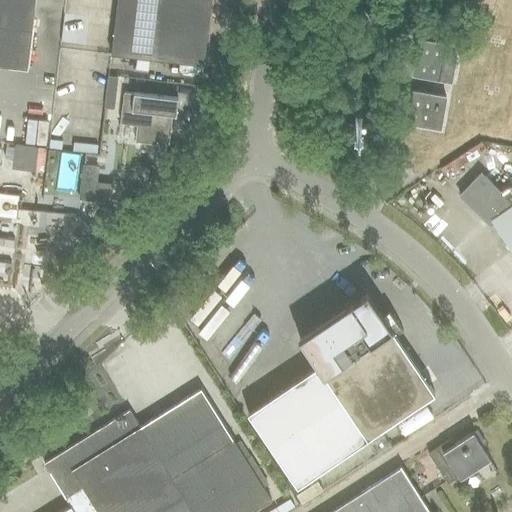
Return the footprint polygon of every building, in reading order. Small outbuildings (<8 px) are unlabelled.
[(0,0),(0,65),(28,69),(35,0),(0,0)] [(203,65),(211,0),(117,0),(111,54),(203,65)] [(451,81),(457,46),(419,40),(413,75),(451,81)] [(118,105),(119,74),(109,74),(108,105),(118,105)] [(440,128),(446,97),(410,91),(404,122),(440,128)] [(176,114),(178,98),(134,93),(134,94),(124,93),(121,123),(138,125),(136,141),(168,145),(172,114),(176,114)] [(338,133),(356,143),(361,133),(343,123),(338,133)] [(15,166),(43,167),(44,143),(16,142),(15,166)] [(82,164),(78,199),(94,201),(99,166),(82,164)] [(511,185),(502,193),(481,173),(460,196),(491,225),(493,222),(511,249),(511,185)] [(0,215),(19,215),(19,191),(0,191),(0,215)] [(109,210),(91,225),(99,234),(117,219),(109,210)] [(301,482),(367,437),(433,393),(413,363),(366,293),(300,337),(319,366),(253,410),(301,482)] [(71,506),(61,511),(251,511),(272,500),(262,485),(266,482),(240,441),(236,443),(202,390),(141,428),(130,410),(45,464),(71,506)] [(460,478),(491,459),(482,446),(486,443),(477,429),(452,445),(448,440),(428,453),(448,483),(459,476),(460,478)] [(431,511),(401,465),(327,511),(431,511)]
